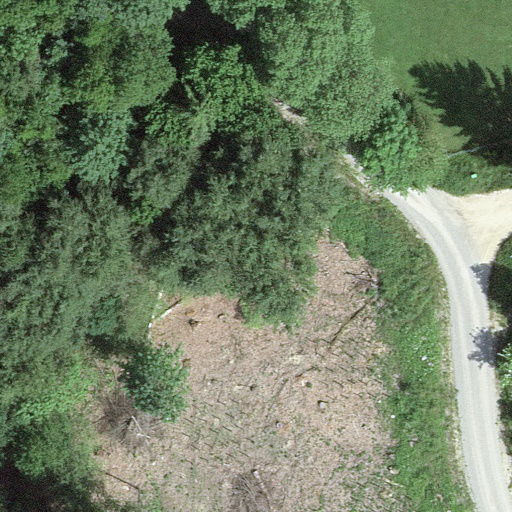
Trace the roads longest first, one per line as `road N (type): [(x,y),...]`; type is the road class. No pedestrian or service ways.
road 1 (track): [(246,0),(287,67),(463,233)]
road 2 (track): [(463,233),(494,491),(504,511)]
